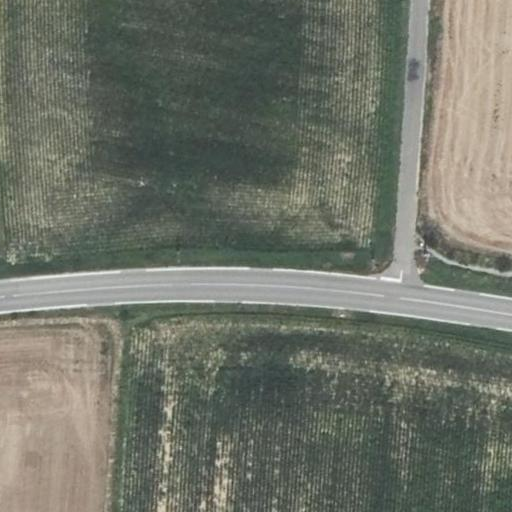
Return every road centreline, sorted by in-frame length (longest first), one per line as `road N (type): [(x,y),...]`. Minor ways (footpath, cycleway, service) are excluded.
road 1 (secondary): [(0,297),(205,284),(400,298)]
road 2 (residential): [(418,0),(400,298)]
